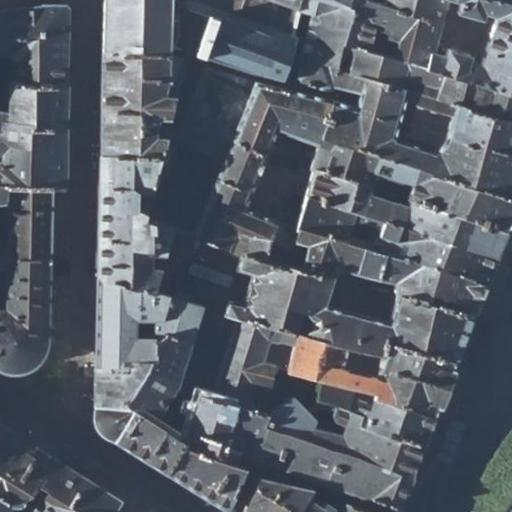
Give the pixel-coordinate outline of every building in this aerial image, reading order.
[(164,53),(165,52),(166,48),(167,46),(280,78),(282,68),(291,33),(297,8),(296,8),(298,0),(325,0),(350,7),(351,0),(363,0),(377,4),(377,2),(377,0),(101,0),(102,2),(101,36),(101,45),(100,50),(164,53)] [(297,8),(310,10),(306,26),(341,36),(350,7),(325,0),(298,0),(296,8),(297,8)] [(377,4),(363,0),(351,0),(350,7),(341,36),(340,43),(474,80),(511,94),(511,7),(511,8),(490,1),(490,0),(382,0),(382,3),(377,2),(377,4)] [(41,5),(0,9),(0,55),(7,54),(16,60),(16,82),(64,83),(66,7),(63,4),(41,5)] [(511,121),(511,94),(474,80),(340,43),(341,36),(306,26),(303,37),(299,55),(335,64),(337,56),(341,57),(343,51),(350,53),(345,71),(400,87),(403,73),(436,83),(432,97),(511,121)] [(184,58),(165,52),(164,53),(100,50),(98,154),(156,155),(161,135),(173,88),(184,58)] [(354,104),(330,98),(320,134),(379,153),(420,167),(429,171),(511,199),(511,121),(432,97),(400,87),(345,71),(334,67),(335,64),(299,55),(292,81),(355,98),(354,101),(354,104)] [(255,81),(184,58),(173,88),(161,135),(223,156),(232,134),(263,157),(275,128),(315,144),(308,168),(310,168),(310,167),(367,184),(373,170),(409,183),(405,196),(504,229),(509,215),(511,206),(511,199),(429,171),(420,167),(379,153),(320,134),(330,98),(290,89),(255,81)] [(64,83),(16,82),(9,82),(8,111),(0,110),(0,185),(3,186),(48,187),(61,188),(64,83)] [(166,227),(239,252),(261,258),(273,220),(243,207),(263,157),(232,134),(223,156),(161,135),(156,155),(146,190),(142,208),(140,217),(166,227)] [(98,154),(95,274),(151,291),(157,268),(148,268),(148,253),(160,253),(166,227),(140,217),(142,208),(134,206),(134,190),(146,190),(156,155),(98,154)] [(367,184),(310,167),(310,168),(303,194),(494,254),(504,229),(405,196),(403,203),(367,194),(370,186),(367,184)] [(367,184),(370,186),(405,196),(409,183),(373,170),(367,184)] [(0,256),(46,257),(48,187),(3,186),(3,200),(7,204),(7,234),(0,234),(0,256)] [(494,254),(303,194),(297,215),(277,210),(273,220),(261,258),(289,264),(290,263),(295,240),(298,226),(381,250),(383,245),(483,282),(494,254)] [(68,210),(54,209),(53,276),(66,276),(68,210)] [(300,265),(331,274),(334,274),(337,267),(393,280),(392,290),(394,290),(471,313),(483,282),(383,245),(381,250),(298,226),(295,240),(305,243),(300,265)] [(304,329),(303,334),(345,345),(378,351),(380,351),(382,341),(454,360),(471,313),(394,290),(386,321),(323,303),(331,274),(300,265),(290,263),(289,264),(261,258),(239,252),(166,227),(160,253),(157,268),(151,291),(198,305),(234,315),(281,329),(294,332),(300,309),(305,310),(310,319),(308,328),(304,329)] [(0,366),(1,367),(5,368),(12,369),(19,369),(22,367),(26,365),(29,364),(33,360),(36,358),(38,354),(40,351),(41,347),(43,341),(44,329),(46,257),(0,256),(0,366)] [(95,274),(93,364),(122,366),(128,358),(128,356),(151,357),(152,329),(187,340),(191,328),(198,305),(151,291),(95,274)] [(234,315),(198,305),(191,328),(210,335),(210,333),(222,337),(223,334),(228,335),(234,315)] [(151,357),(128,356),(128,358),(122,366),(93,364),(93,404),(91,417),(99,430),(134,452),(163,469),(184,440),(199,394),(264,413),(274,365),(260,362),(264,348),(266,339),(278,340),(279,338),(281,329),(234,315),(228,335),(216,375),(213,381),(204,379),(200,378),(188,389),(180,409),(176,407),(173,411),(163,426),(151,418),(160,404),(173,383),(187,340),(152,329),(151,357)] [(281,329),(279,338),(291,342),(288,356),(264,348),(260,362),(274,365),(319,377),(352,385),(373,390),(372,394),(433,414),(440,396),(454,360),(382,341),(380,351),(378,351),(374,372),(340,364),(345,345),(303,334),(294,332),(281,329)] [(319,377),(274,365),(264,413),(261,422),(305,438),(309,424),(320,398),(315,395),(319,377)] [(206,372),(204,379),(213,381),(216,375),(206,372)] [(433,414),(372,394),(370,394),(368,400),(350,394),(352,385),(319,377),(315,395),(359,412),(356,422),(422,443),(433,414)] [(264,413),(199,394),(184,440),(163,469),(226,508),(243,465),(231,461),(234,451),(250,456),(261,422),(264,413)] [(359,412),(320,398),(309,424),(305,438),(410,475),(422,443),(356,422),(359,412)] [(160,404),(151,418),(163,426),(173,411),(160,404)] [(305,438),(261,422),(250,456),(397,508),(410,475),(305,438)] [(54,459),(0,424),(0,511),(4,511),(11,502),(15,504),(17,500),(21,502),(25,498),(28,492),(31,494),(37,484),(54,459)] [(108,511),(117,498),(54,459),(37,484),(39,485),(42,479),(47,484),(45,488),(44,494),(45,499),(40,507),(33,503),(27,511),(108,511)] [(306,485),(256,475),(240,511),(377,511),(344,499),(339,511),(332,511),(331,505),(323,500),(320,505),(311,500),(306,493),(309,487),(306,485)] [(45,488),(47,484),(42,479),(39,485),(45,488)] [(37,484),(31,494),(28,492),(25,498),(33,503),(40,507),(45,499),(44,494),(45,488),(39,485),(37,484)]
